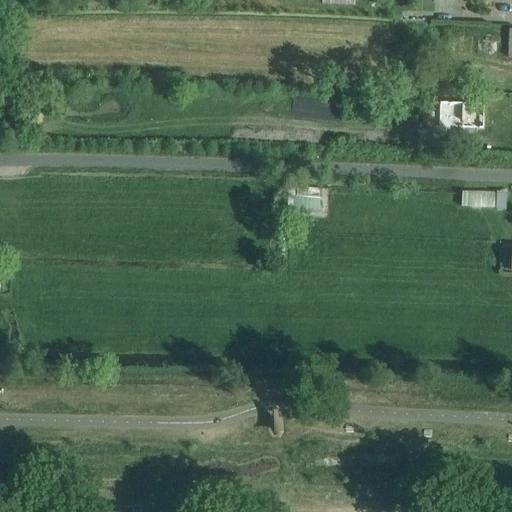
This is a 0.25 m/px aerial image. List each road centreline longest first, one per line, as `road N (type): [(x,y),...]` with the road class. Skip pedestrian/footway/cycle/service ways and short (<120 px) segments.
road 1 (unclassified): [(511,176),(0,159)]
road 2 (track): [(0,511),(147,511)]
